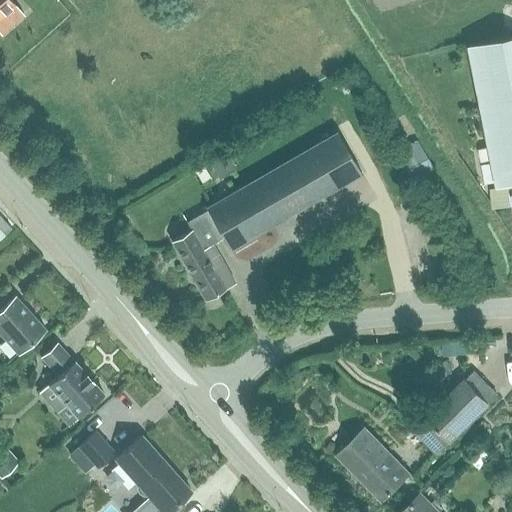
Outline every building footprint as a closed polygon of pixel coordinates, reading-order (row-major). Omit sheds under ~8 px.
[(12,0),(0,0),(0,31),(1,32),(24,13),(12,0)] [(511,36),(472,45),(498,183),(511,180),(511,36)] [(205,206),(207,209),(187,221),(192,228),(171,239),(206,299),(235,281),(219,254),(210,260),(203,247),(222,236),(229,248),(361,172),(337,130),(205,206)] [(417,140),(397,152),(412,179),(432,167),(417,140)] [(0,308),(0,332),(18,352),(45,327),(16,294),(0,308)] [(471,342),(445,348),(448,361),(474,355),(471,342)] [(40,358),(55,374),(37,391),(55,411),(64,403),(76,416),(102,393),(56,343),(40,358)] [(464,377),(425,416),(449,441),(489,402),(478,390),(480,387),(484,383),(472,370),(465,377),(464,377)] [(410,472),(390,452),(363,425),(335,453),(382,500),(410,472)] [(94,430),(78,445),(97,466),(114,451),(94,430)] [(140,435),(113,458),(136,483),(135,488),(137,492),(141,494),(145,494),(150,499),(135,511),(163,511),(168,508),(189,489),(140,435)] [(0,472),(1,474),(17,459),(0,440),(0,472)] [(483,447),(472,458),(480,466),(491,455),(483,447)] [(401,511),(438,511),(421,493),(401,511)]
